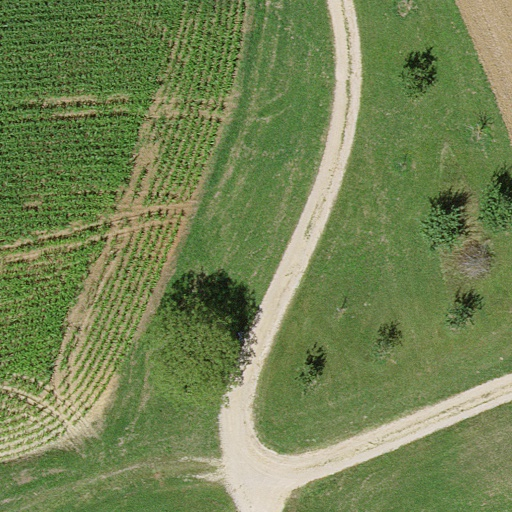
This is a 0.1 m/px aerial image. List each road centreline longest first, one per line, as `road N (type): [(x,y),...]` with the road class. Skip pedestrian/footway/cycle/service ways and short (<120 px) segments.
road 1 (track): [(511,382),(367,435),(241,469),(242,367),(325,230),(375,126),(381,16),(374,0)]
road 2 (track): [(85,511),(116,496),(241,469)]
